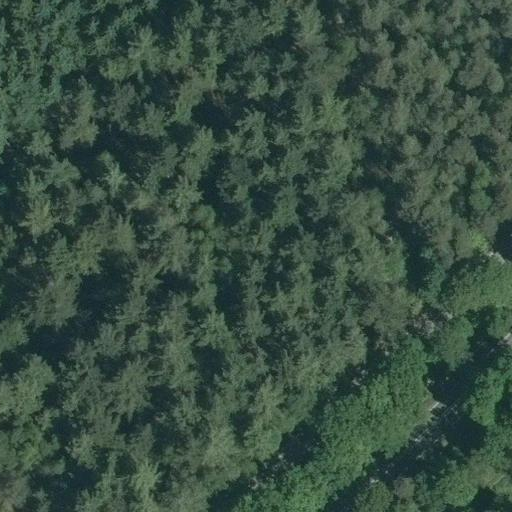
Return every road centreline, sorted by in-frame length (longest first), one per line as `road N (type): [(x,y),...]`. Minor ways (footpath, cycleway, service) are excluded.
road 1 (unclassified): [(233,511),(511,246)]
road 2 (primary): [(348,511),(511,355)]
